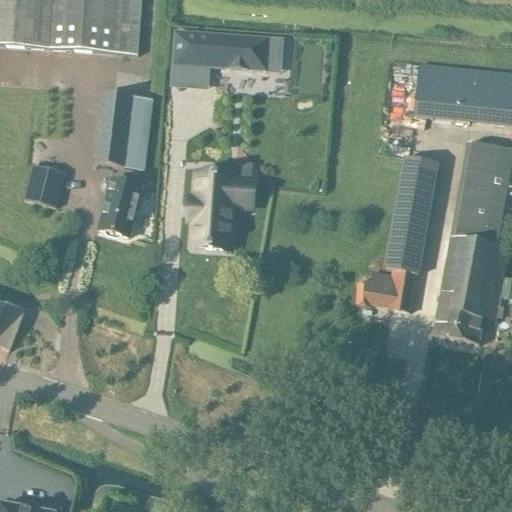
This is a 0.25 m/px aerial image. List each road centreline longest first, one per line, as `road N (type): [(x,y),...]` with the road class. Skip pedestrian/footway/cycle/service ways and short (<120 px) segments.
road 1 (unclassified): [(399,511),(0,374)]
road 2 (unknown): [(159,428),(185,94)]
road 3 (unknown): [(76,400),(82,187)]
